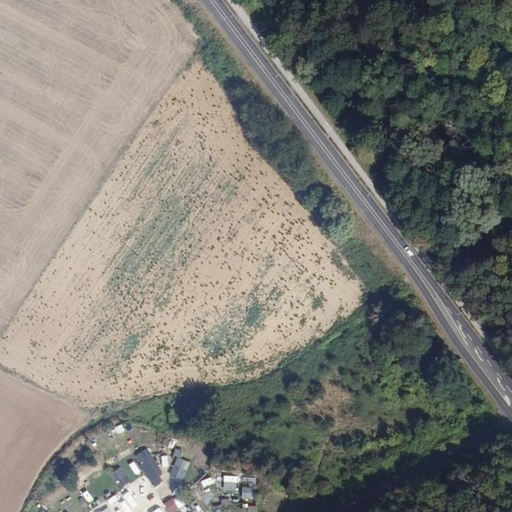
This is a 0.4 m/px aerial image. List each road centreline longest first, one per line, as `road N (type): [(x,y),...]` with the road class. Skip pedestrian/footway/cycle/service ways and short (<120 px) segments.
road 1 (secondary): [(394,240),(212,0)]
road 2 (secondary): [(394,240),(511,415)]
road 3 (secondary): [(511,386),(394,240)]
